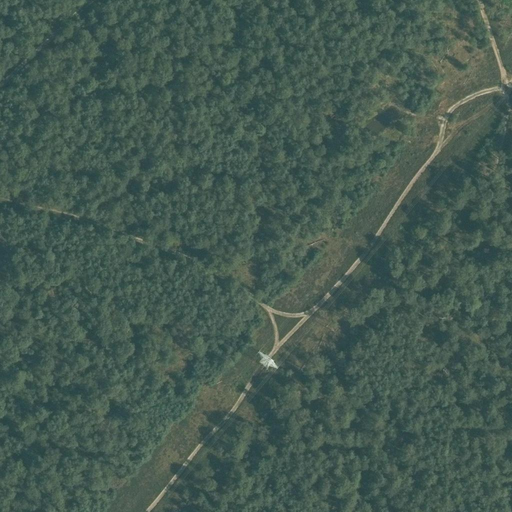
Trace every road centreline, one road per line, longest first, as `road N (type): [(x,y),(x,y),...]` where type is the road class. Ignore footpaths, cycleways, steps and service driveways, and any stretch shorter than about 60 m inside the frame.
road 1 (track): [(144,511),(375,236),(422,168),(511,84)]
road 2 (track): [(0,200),(188,258),(268,309),(306,316)]
road 3 (track): [(95,0),(0,85)]
